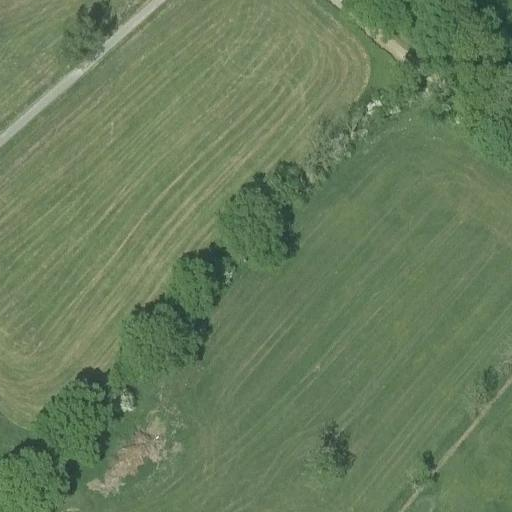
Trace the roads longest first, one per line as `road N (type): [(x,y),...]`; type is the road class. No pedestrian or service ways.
road 1 (track): [(511,133),(335,0)]
road 2 (track): [(0,142),(161,0)]
